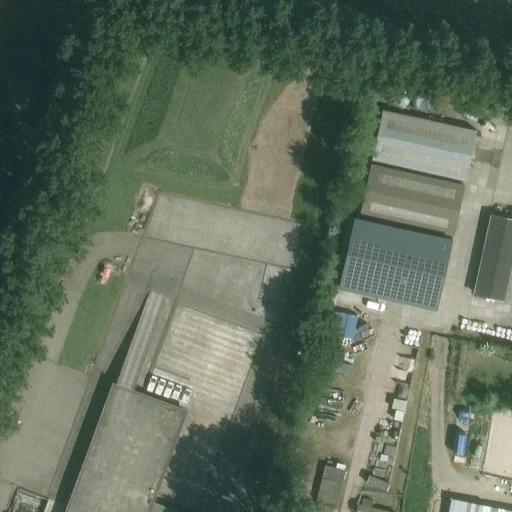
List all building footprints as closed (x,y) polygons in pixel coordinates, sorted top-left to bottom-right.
[(477,131),(383,110),(372,160),(466,181),(477,131)] [(360,215),(454,235),(465,186),(371,165),(360,215)] [(504,301),(511,264),(511,220),(492,216),(475,295),(504,301)] [(354,218),(338,287),(387,298),(437,309),(452,240),(354,218)] [(132,511),(154,441),(124,431),(121,441),(93,433),(68,511),(132,511)] [(325,469),(323,478),(344,483),(346,474),(325,469)] [(344,483),(323,478),(317,501),(338,507),(344,483)] [(390,511),(372,508),(373,502),(363,499),(362,505),(358,505),(356,511),(390,511)] [(511,511),(511,510),(452,499),(449,511),(511,511)]
